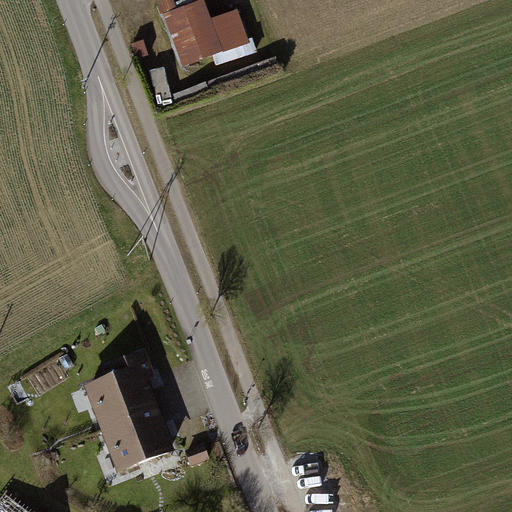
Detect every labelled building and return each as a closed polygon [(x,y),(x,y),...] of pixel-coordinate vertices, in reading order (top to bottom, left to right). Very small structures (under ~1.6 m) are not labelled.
[(173,0),(170,0),(157,5),(182,71),(252,45),(239,12),(213,22),(206,2),(203,3),(202,0),(188,0),(176,5),(173,0)] [(88,394),(105,437),(160,416),(149,388),(158,384),(148,357),(107,373),(112,385),(88,394)] [(105,437),(121,480),(176,459),(160,416),(105,437)] [(205,446),(186,453),(193,470),(211,463),(205,446)] [(28,511),(8,494),(0,503),(0,511),(28,511)]
